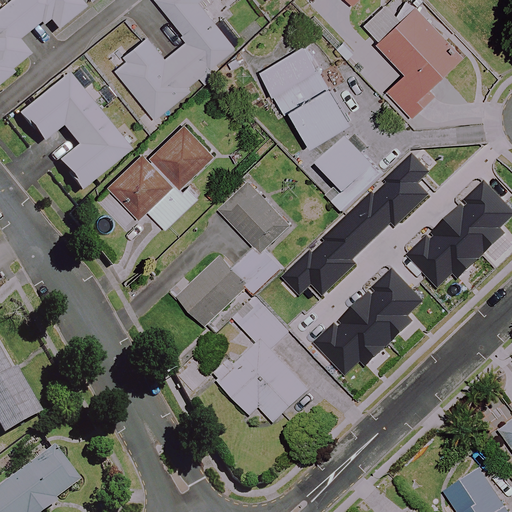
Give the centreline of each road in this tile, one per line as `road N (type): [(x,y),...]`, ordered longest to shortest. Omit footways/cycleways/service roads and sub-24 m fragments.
road 1 (residential): [(192,510),(72,300),(0,194)]
road 2 (residential): [(294,511),(511,303)]
